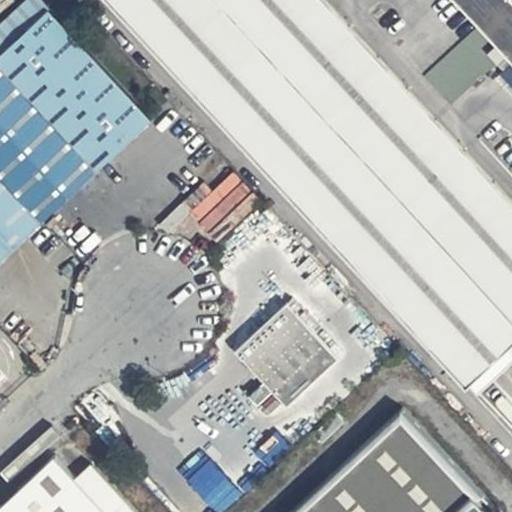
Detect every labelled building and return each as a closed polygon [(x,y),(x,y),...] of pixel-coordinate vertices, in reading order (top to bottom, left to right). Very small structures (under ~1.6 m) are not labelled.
[(511,0),(110,0),(451,371),(473,395),(511,365),(511,350),(511,349),(511,348),(511,0)] [(0,58),(0,64),(101,170),(151,121),(50,12),(0,58)] [(0,170),(47,220),(101,170),(0,64),(0,170)] [(0,263),(47,220),(0,170),(0,263)] [(265,299),(275,309),(288,297),(279,287),(265,299)] [(292,302),(241,349),(267,381),(250,396),(259,406),(276,393),(290,406),(345,360),(292,302)] [(503,511),(480,488),(405,415),(300,511),(503,511)] [(143,511),(96,460),(75,478),(56,457),(0,509),(0,511),(143,511)]
